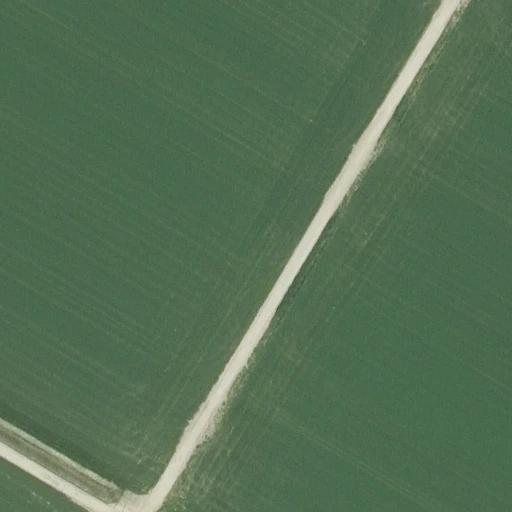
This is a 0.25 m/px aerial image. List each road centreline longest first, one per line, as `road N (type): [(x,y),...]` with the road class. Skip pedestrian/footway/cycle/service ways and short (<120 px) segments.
road 1 (track): [(451,0),(146,511)]
road 2 (track): [(103,511),(0,450)]
